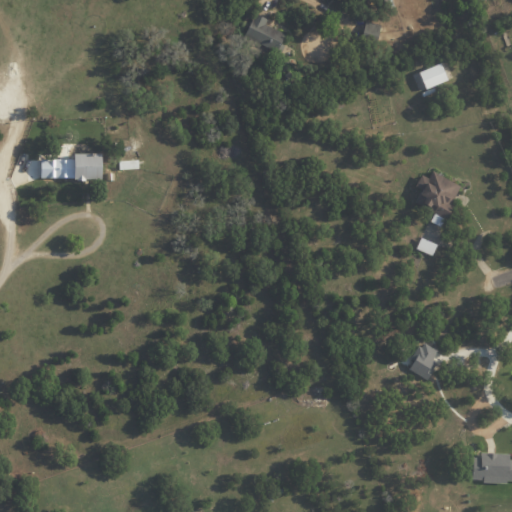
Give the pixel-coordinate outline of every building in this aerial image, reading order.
[(266,19),(252,13),(243,37),(278,52),(285,34),(263,25),(266,19)] [(361,35),(376,39),(380,25),(364,21),(361,35)] [(417,72),(424,89),(446,80),(439,63),(417,72)] [(57,159),(57,179),(100,179),(99,153),(72,153),(72,158),(57,159)] [(136,160),(117,161),(118,169),(137,169),(136,160)] [(460,186),(430,171),(427,178),(420,174),(413,186),(420,190),(413,202),(433,213),(429,221),(439,226),(460,186)] [(435,243),(418,238),(415,250),(431,254),(435,243)] [(436,350),(419,342),(410,360),(411,360),(407,370),(426,379),(435,361),(431,359),(436,350)] [(508,455),(471,454),(470,480),(511,481),(511,456),(508,456),(508,455)]
